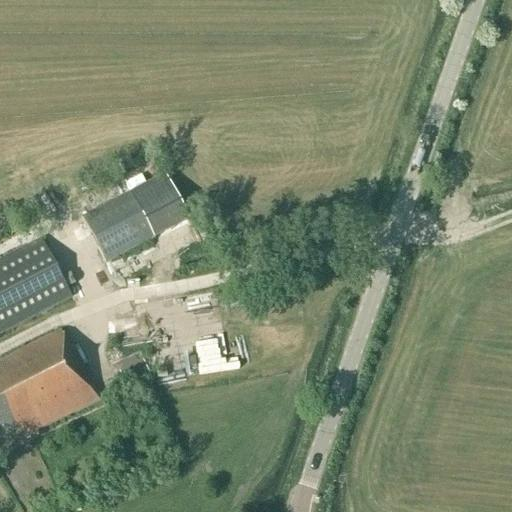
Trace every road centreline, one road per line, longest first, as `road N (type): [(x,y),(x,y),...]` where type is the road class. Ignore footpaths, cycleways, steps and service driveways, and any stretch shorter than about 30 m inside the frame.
road 1 (unclassified): [(297,511),(475,0)]
road 2 (track): [(394,230),(465,234),(511,217)]
